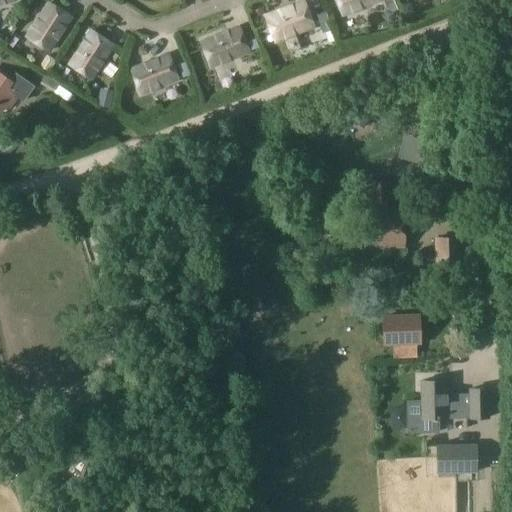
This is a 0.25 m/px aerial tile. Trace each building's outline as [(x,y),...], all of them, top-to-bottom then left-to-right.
[(335,0),(341,15),(378,1),(378,0),(335,0)] [(382,0),(386,8),(392,12),(397,10),(392,0),(382,0)] [(302,2),(265,17),(274,42),(311,27),(302,2)] [(47,4),(26,37),(48,52),(70,18),(47,4)] [(337,17),(340,30),(381,20),(377,7),(337,17)] [(331,28),(325,13),(316,16),(321,32),(331,28)] [(247,52),(237,28),(200,42),(210,67),(247,52)] [(309,30),(270,47),(275,59),(314,42),(309,30)] [(90,31),(68,65),(64,62),(60,68),(69,74),(73,68),(90,79),(112,46),(90,31)] [(177,80),(167,55),(130,70),(140,95),(177,80)] [(55,61),(46,56),(38,68),(48,74),(55,61)] [(185,63),(177,66),(182,78),(190,75),(185,63)] [(0,113),(5,106),(8,108),(17,97),(14,94),(15,93),(23,100),(34,85),(15,71),(10,78),(0,71),(0,113)] [(141,108),(178,98),(175,86),(138,95),(141,108)] [(100,89),(96,106),(109,109),(113,92),(100,89)] [(378,210),(361,210),(362,249),(404,247),(403,209),(387,210),(386,203),(389,203),(389,183),(371,183),(371,204),(378,204),(378,210)] [(458,239),(435,239),(436,271),(459,270),(458,239)] [(417,316),(383,318),(384,346),(419,345),(417,316)] [(237,320),(224,322),(232,373),(245,371),(237,320)] [(392,361),(393,371),(425,370),(424,347),(384,349),(384,361),(392,361)] [(420,401),(405,401),(406,434),(439,434),(438,432),(439,419),(469,419),(469,395),(445,395),(445,381),(420,382),(420,398),(420,401)] [(469,395),(469,419),(487,419),(487,390),(469,390),(469,395)] [(475,447),(437,447),(437,474),(475,474),(475,447)]
